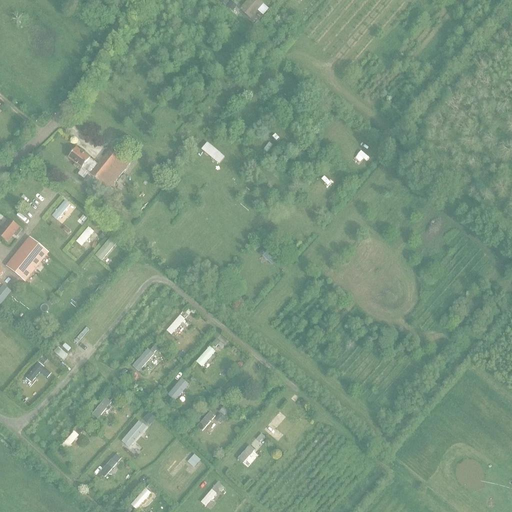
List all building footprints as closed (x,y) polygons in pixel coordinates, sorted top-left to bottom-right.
[(265,5),(258,0),(249,0),(239,12),(250,22),(265,5)] [(111,149),(99,164),(77,147),(69,158),(76,163),(74,166),(81,171),(83,169),(109,189),(129,163),(111,149)] [(69,207),(70,205),(65,200),(64,202),(63,202),(51,217),(56,221),(69,207)] [(18,236),(23,231),(20,228),(10,220),(2,229),(1,227),(0,228),(0,235),(8,242),(15,234),(18,236)] [(88,228),(76,242),(81,247),(93,232),(88,228)] [(111,238),(95,257),(101,262),(117,243),(111,238)] [(8,267),(26,282),(49,253),(31,239),(8,267)] [(180,316),(167,331),(171,335),(185,320),(180,316)] [(216,339),(212,345),(215,348),(218,345),(222,348),(224,346),(216,339)] [(162,350),(155,345),(150,351),(154,353),(156,351),(159,354),(162,350)] [(58,347),(54,351),(63,359),(67,354),(58,347)] [(210,347),(196,362),(202,367),(215,352),(210,347)] [(149,352),(136,366),(140,371),(143,368),(144,369),(147,366),(145,365),(148,361),(150,362),(152,359),(151,358),(153,356),(149,352)] [(39,363),(26,379),(31,383),(40,373),(48,379),(52,374),(39,363)] [(255,374),(248,367),(230,386),(237,393),(255,374)] [(114,386),(109,391),(115,396),(119,391),(114,386)] [(295,394),(290,400),(295,404),(300,398),(295,394)] [(106,398),(92,415),(98,419),(106,409),(109,411),(111,408),(109,406),(111,403),(106,398)] [(242,414),(248,408),(242,403),(237,409),(242,414)] [(278,411),(262,430),(277,443),(284,435),(276,429),(286,418),(278,411)] [(202,432),(216,416),(210,412),(197,427),(202,432)] [(149,413),(143,420),(151,426),(156,419),(149,413)] [(141,424),(128,440),(133,444),(146,428),(141,424)] [(80,435),(85,429),(81,425),(80,426),(78,425),(73,430),(75,432),(76,431),(80,435)] [(79,436),(74,432),(61,446),(66,450),(74,440),(76,442),(78,440),(77,438),(79,436)] [(250,446),(237,460),(243,464),(250,456),(252,458),(254,455),(252,453),(255,450),(250,446)] [(169,474),(186,454),(180,450),(163,470),(169,474)] [(105,478),(121,459),(116,455),(100,474),(105,478)] [(194,455),(188,462),(195,468),(201,461),(194,455)] [(218,482),(201,503),(205,506),(216,494),(216,493),(219,490),(221,492),(224,489),(222,486),(218,482)] [(155,495),(158,492),(153,488),(154,487),(150,484),(147,488),(151,491),(150,491),(155,495)] [(137,510),(151,494),(145,489),(131,505),(137,510)]
